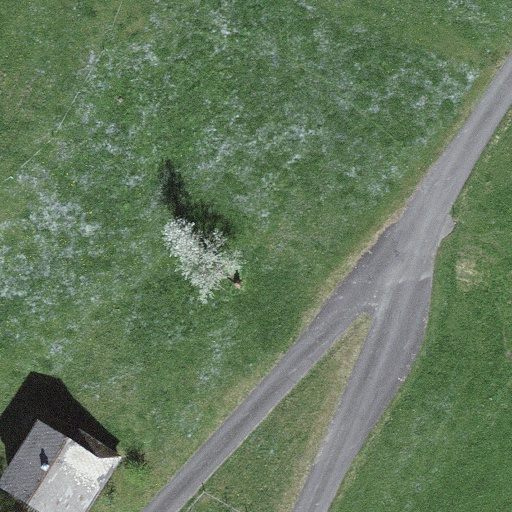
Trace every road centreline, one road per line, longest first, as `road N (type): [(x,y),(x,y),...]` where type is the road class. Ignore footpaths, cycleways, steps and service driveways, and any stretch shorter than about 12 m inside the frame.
road 1 (track): [(310,511),(389,335),(407,246),(511,78)]
road 2 (track): [(158,511),(407,246)]
